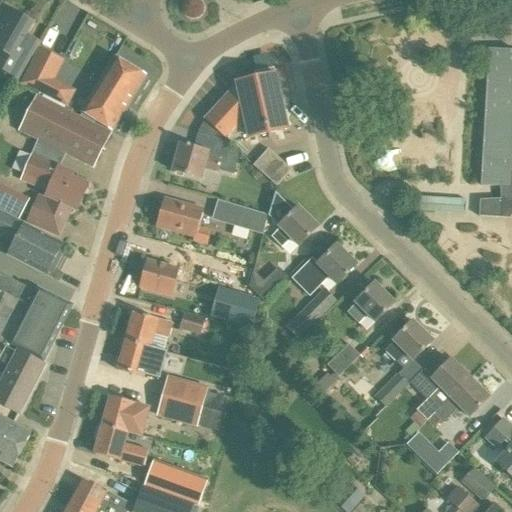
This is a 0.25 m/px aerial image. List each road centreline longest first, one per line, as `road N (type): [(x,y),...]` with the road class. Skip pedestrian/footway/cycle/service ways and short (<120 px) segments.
road 1 (residential): [(27,511),(63,435),(132,173),(189,60)]
road 2 (residential): [(511,361),(343,186),(296,13)]
